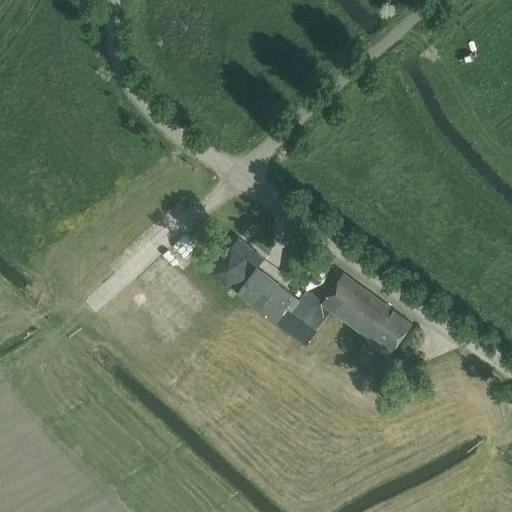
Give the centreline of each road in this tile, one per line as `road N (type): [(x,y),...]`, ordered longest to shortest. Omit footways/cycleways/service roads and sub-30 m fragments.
road 1 (unclassified): [(511,369),(236,175)]
road 2 (unclassified): [(434,0),(236,175)]
road 3 (unclassified): [(236,175),(138,98),(116,57),(113,0)]
